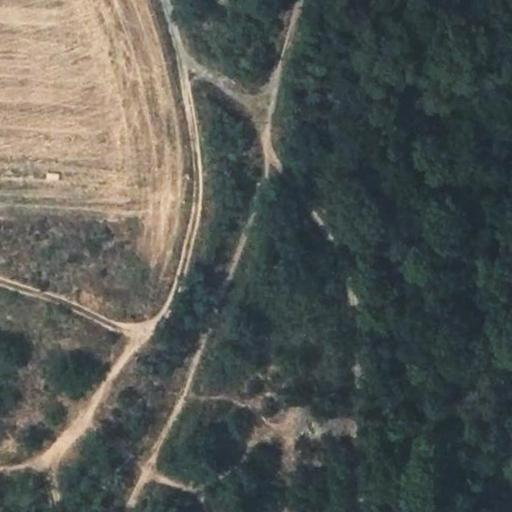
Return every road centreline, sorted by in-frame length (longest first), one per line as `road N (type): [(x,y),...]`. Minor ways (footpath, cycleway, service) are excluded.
road 1 (track): [(178,59),(198,181),(169,306),(150,329)]
road 2 (track): [(150,329),(49,465),(61,511)]
road 3 (track): [(150,329),(128,332),(0,281)]
road 4 (track): [(269,155),(276,63),(299,0)]
